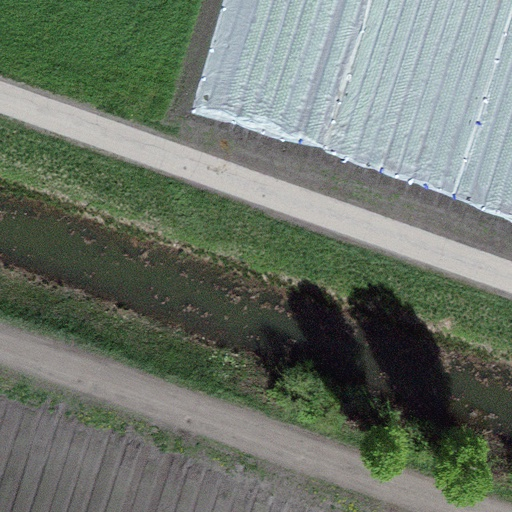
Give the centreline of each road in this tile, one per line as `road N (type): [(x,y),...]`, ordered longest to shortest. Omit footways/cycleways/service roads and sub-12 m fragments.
road 1 (track): [(511,296),(0,113)]
road 2 (track): [(465,511),(0,349)]
